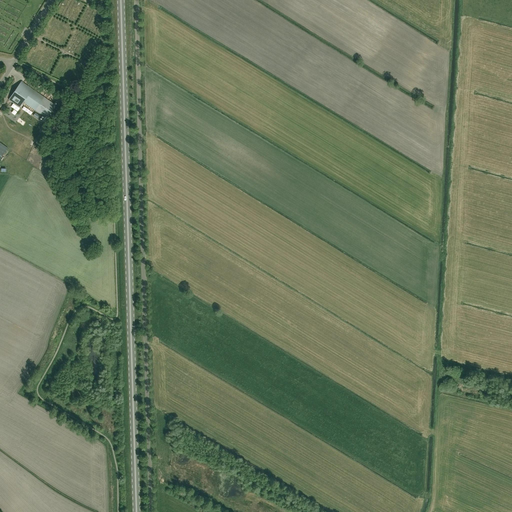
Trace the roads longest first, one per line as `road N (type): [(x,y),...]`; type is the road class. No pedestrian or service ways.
road 1 (primary): [(135,511),(119,0)]
road 2 (unclassified): [(153,511),(139,0)]
road 3 (track): [(430,511),(438,382)]
